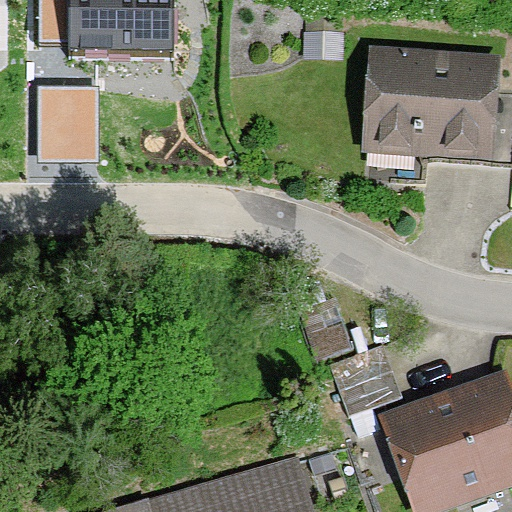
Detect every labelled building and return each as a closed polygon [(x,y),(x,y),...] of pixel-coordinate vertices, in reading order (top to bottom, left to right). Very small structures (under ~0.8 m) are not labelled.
[(174,0),(71,0),(71,53),(174,54),(174,0)] [(500,59),(370,48),(361,156),(491,166),(500,59)] [(384,348),(334,365),(348,407),(399,389),(384,348)] [(511,390),(506,373),(381,415),(413,511),(437,511),(511,487),(511,390)] [(321,511),(301,444),(75,511),(321,511)]
